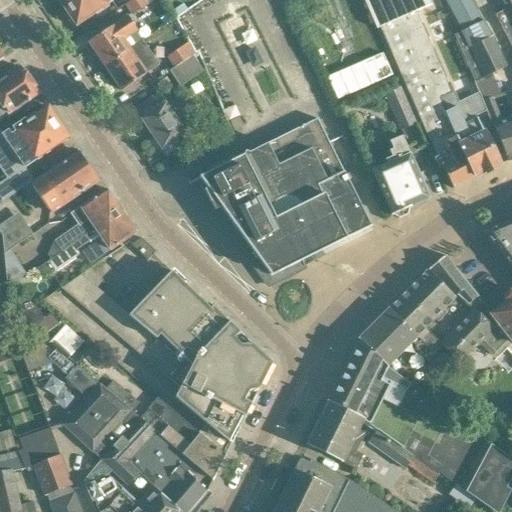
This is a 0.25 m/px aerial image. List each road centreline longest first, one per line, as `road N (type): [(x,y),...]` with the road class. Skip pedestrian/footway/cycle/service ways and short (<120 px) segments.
road 1 (residential): [(229,511),(302,367),(177,243),(4,0)]
road 2 (unknown): [(133,180),(291,88)]
